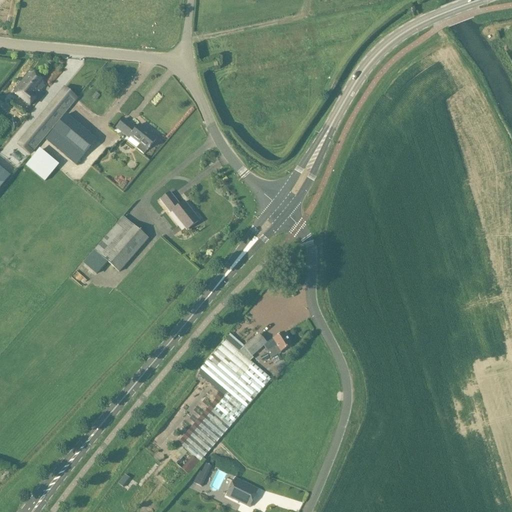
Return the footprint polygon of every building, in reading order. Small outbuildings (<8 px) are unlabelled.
[(36,99),(34,98),(44,87),(28,74),(12,93),(30,107),(36,99)] [(64,89),(18,144),(30,154),(76,99),(64,89)] [(44,140),(45,140),(76,166),(97,141),(66,115),(44,140)] [(116,129),(129,140),(130,138),(139,145),(136,150),(143,155),(147,151),(157,139),(139,125),(136,129),(124,120),(116,129)] [(0,152),(6,158),(12,151),(9,148),(16,141),(13,138),(0,151),(0,152)] [(39,149),(25,166),(45,182),(59,165),(39,149)] [(0,187),(10,175),(0,167),(0,187)] [(160,201),(170,213),(172,212),(187,231),(198,222),(183,203),(179,207),(169,194),(160,201)] [(83,264),(97,276),(107,264),(118,274),(148,240),(123,218),(93,251),(93,252),(83,264)] [(250,362),(253,359),(252,357),(264,347),(267,352),(266,352),(271,360),(281,354),(280,353),(291,347),(283,333),(272,340),(266,344),(258,335),(243,348),(239,352),(225,341),(200,370),(228,393),(182,447),(200,462),(271,380),(250,362)] [(199,463),(192,457),(181,470),(189,476),(199,463)] [(212,467),(205,464),(195,485),(202,488),(212,467)] [(126,475),(120,483),(128,490),(135,481),(126,475)] [(234,478),(226,496),(250,508),(257,492),(258,490),(234,478)]
